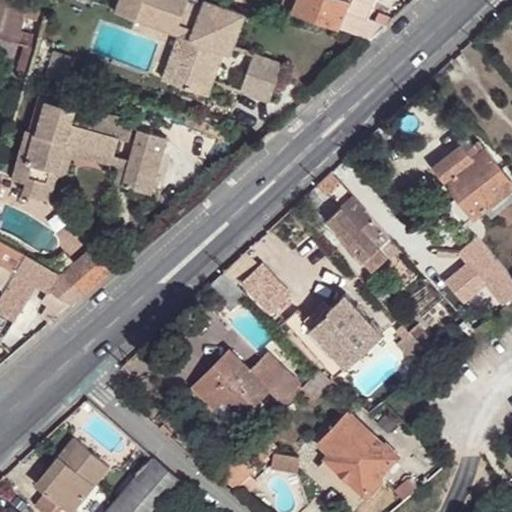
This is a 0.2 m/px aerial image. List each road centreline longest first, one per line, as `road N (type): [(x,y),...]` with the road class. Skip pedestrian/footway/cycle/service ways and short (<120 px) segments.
road 1 (tertiary): [(465,0),(64,363)]
road 2 (residential): [(64,363),(235,511)]
